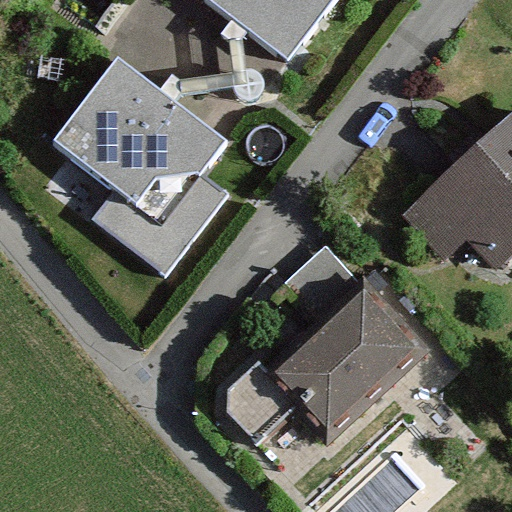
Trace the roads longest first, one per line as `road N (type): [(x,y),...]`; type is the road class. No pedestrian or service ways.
road 1 (residential): [(146,404),(457,0)]
road 2 (residential): [(146,404),(0,220)]
road 3 (residential): [(247,511),(146,404)]
